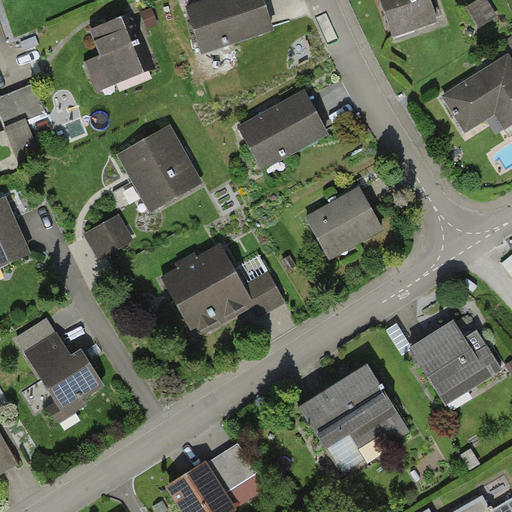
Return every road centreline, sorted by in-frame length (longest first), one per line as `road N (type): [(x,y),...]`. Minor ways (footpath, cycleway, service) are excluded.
road 1 (residential): [(48,511),(462,251)]
road 2 (residential): [(323,0),(462,251)]
